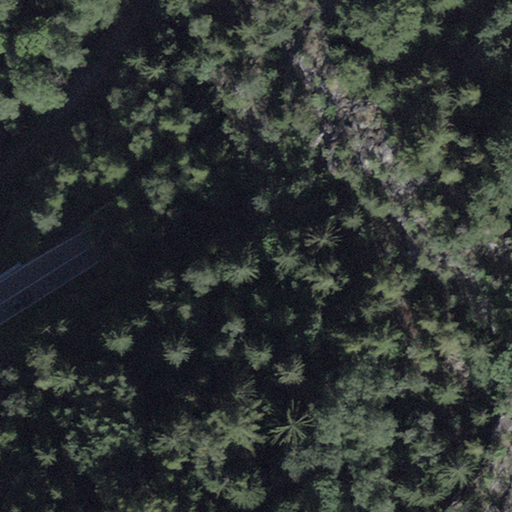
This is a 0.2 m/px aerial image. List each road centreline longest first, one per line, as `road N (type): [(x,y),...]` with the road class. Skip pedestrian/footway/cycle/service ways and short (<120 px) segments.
road 1 (secondary): [(0,304),(478,0)]
road 2 (track): [(0,184),(131,34),(143,0)]
